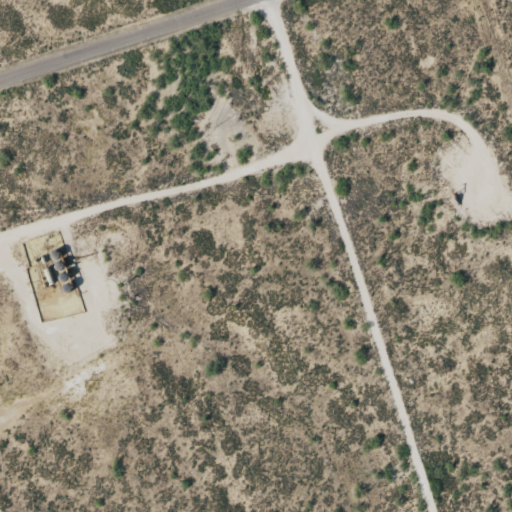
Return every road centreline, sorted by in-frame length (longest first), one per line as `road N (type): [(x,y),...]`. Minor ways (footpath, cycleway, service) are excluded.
road 1 (track): [(433,511),(278,0)]
road 2 (track): [(322,164),(0,263)]
road 3 (residential): [(0,82),(258,0)]
